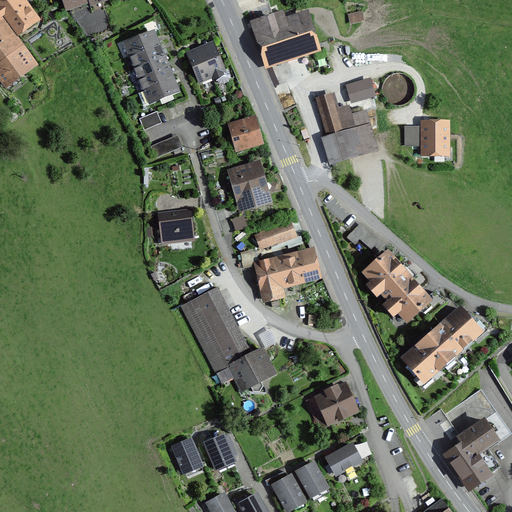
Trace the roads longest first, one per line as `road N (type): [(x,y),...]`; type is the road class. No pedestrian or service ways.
road 1 (residential): [(349,337),(287,327),(248,295),(218,234),(184,118)]
road 2 (unclassified): [(299,183),(333,186),(442,281),(511,309)]
road 3 (secondary): [(360,330),(402,412),(469,511)]
road 4 (secondary): [(221,0),(299,183)]
road 5 (secondary): [(299,183),(360,330)]
road 6 (unclassified): [(394,481),(349,337)]
